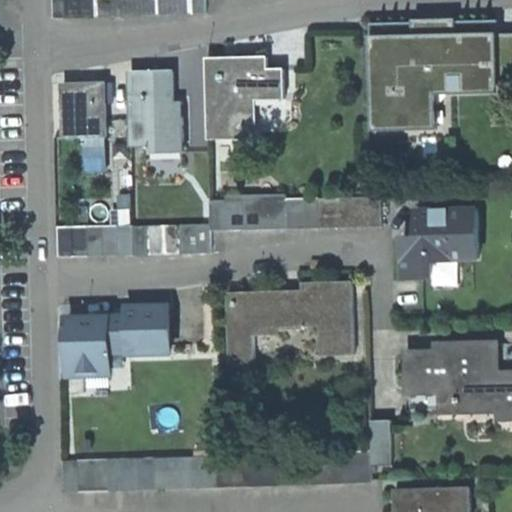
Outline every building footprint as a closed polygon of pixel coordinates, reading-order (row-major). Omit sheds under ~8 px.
[(70,0),(55,0),(57,15),(72,14),(70,0)] [(85,0),(70,0),(72,14),(87,13),(85,0)] [(101,0),(85,0),(87,13),(103,12),(101,0)] [(116,0),(101,0),(103,12),(118,11),(116,0)] [(132,0),(116,0),(118,11),(133,9),(132,0)] [(148,0),(132,0),(133,9),(149,8),(148,0)] [(148,0),(149,8),(164,7),(163,0),(148,0)] [(179,0),(163,0),(164,7),(164,11),(180,9),(179,0)] [(194,0),(179,0),(180,9),(195,8),(194,0)] [(441,125),(440,92),(511,90),(511,32),(462,33),(461,16),(419,17),(419,35),(378,36),(380,127),(441,125)] [(273,68),(273,53),(210,55),(212,138),(262,137),(261,98),(290,97),(289,67),(273,68)] [(178,112),(177,67),(135,69),(137,141),(187,139),(186,111),(178,112)] [(111,131),(108,75),(65,77),(68,133),(111,131)] [(385,188),(370,189),(372,217),(387,217),(385,188)] [(370,189),(355,190),(356,218),(372,217),(370,189)] [(355,190),(338,191),(340,219),(356,218),(355,190)] [(323,191),(307,192),(308,220),(324,220),(323,191)] [(338,191),(323,191),(324,220),(340,219),(338,191)] [(291,192),(276,193),(277,221),(292,221),(291,192)] [(307,192),(291,192),(292,221),(308,220),(307,192)] [(276,193),(260,194),(261,222),(277,221),(276,193)] [(244,194),(229,195),(230,224),(246,223),(244,194)] [(260,194),(244,194),(246,223),(261,222),(260,194)] [(229,195),(213,196),(214,217),(214,224),(230,224),(229,195)] [(423,232),(406,233),(408,271),(436,269),(436,254),(480,252),(478,202),(421,204),(423,232)] [(214,217),(199,218),(200,246),(215,246),(214,224),(214,217)] [(122,218),(106,219),(108,247),(123,246),(122,222),(122,218)] [(199,218),(183,219),(185,247),(200,246),(199,218)] [(91,219),(75,220),(77,249),(92,248),(91,219)] [(106,219),(91,219),(92,248),(108,247),(106,219)] [(168,219),(153,220),(155,249),(170,248),(168,219)] [(183,219),(168,219),(170,248),(185,247),(183,219)] [(75,220),(60,221),(62,249),(77,249),(75,220)] [(153,220),(138,221),(139,249),(155,249),(153,220)] [(138,221),(122,222),(123,246),(123,250),(139,249),(138,221)] [(307,284),(231,288),(234,354),(259,353),(257,329),(284,328),(283,313),(307,312),(307,321),(331,320),(333,350),(359,349),(355,268),(306,271),(307,284)] [(112,311),(71,312),(73,369),(92,369),(92,361),(112,360),(112,343),(133,342),(133,348),(174,347),(172,299),(132,301),(133,324),(112,325),(112,311)] [(452,346),(409,347),(411,384),(445,382),(446,405),(463,404),(463,393),(504,392),(504,411),(511,411),(511,366),(501,366),(500,335),(451,337),(452,346)] [(445,382),(411,384),(412,407),(446,405),(445,382)] [(374,415),(376,445),(377,459),(394,457),(392,414),(374,415)] [(376,445),(360,446),(362,475),(378,474),(377,459),(376,445)] [(360,446),(344,447),(346,476),(362,475),(360,446)] [(344,447),(329,448),(330,477),(346,476),(344,447)] [(329,448),(313,449),(314,478),(330,477),(329,448)] [(286,479),(314,478),(313,449),(284,450),(286,479)] [(284,450),(268,451),(270,480),(286,479),(284,450)] [(268,451),(253,452),(253,481),(270,480),(268,451)] [(192,453),(193,482),(223,481),(222,452),(192,453)] [(253,452),(222,452),(223,481),(253,481),(253,452)] [(158,454),(159,483),(193,482),(192,453),(158,454)] [(143,454),(111,455),(112,483),(143,483),(143,454)] [(158,454),(143,454),(143,483),(159,483),(158,454)] [(111,455),(81,456),(82,484),(112,483),(111,455)] [(81,456),(65,457),(67,485),(82,484),(81,456)] [(472,511),(470,481),(399,485),(400,511),(472,511)]
